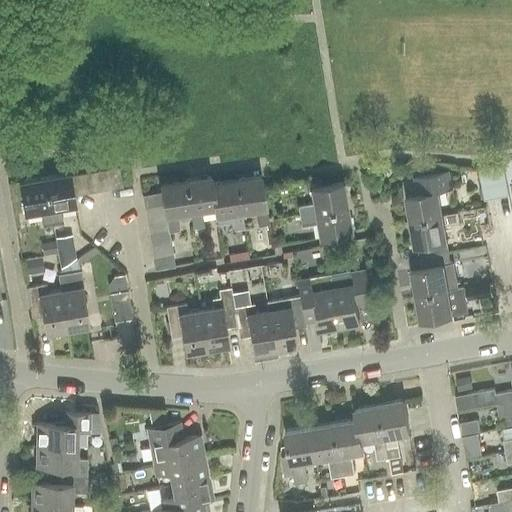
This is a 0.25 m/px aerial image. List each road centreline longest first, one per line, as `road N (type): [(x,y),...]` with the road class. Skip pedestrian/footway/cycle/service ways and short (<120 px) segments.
road 1 (residential): [(417,511),(458,505),(434,353)]
road 2 (residential): [(157,386),(123,202)]
road 3 (residential): [(434,353),(251,387)]
road 4 (residential): [(157,386),(14,375)]
road 5 (residential): [(246,511),(257,413),(251,387)]
road 6 (residential): [(0,495),(14,375)]
